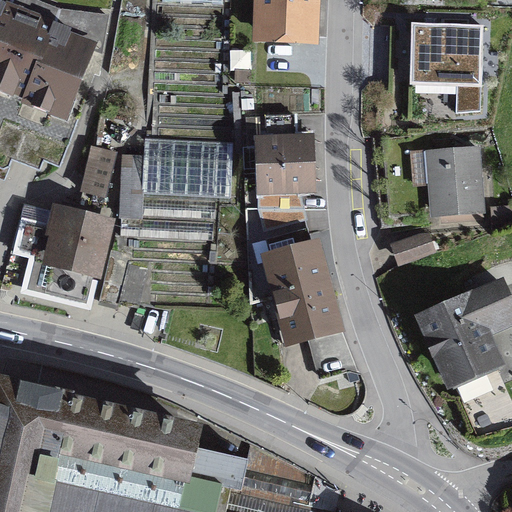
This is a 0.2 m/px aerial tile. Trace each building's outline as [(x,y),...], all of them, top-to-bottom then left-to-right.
[(50,108),(63,113),(73,87),(78,89),(86,69),(81,67),(88,48),(72,42),(79,26),(56,17),(52,28),(8,11),(12,0),(0,0),(0,82),(26,93),(24,98),(35,102),(33,107),(48,113),(50,108)] [(310,0),(263,0),(262,35),(309,37),(310,0)] [(456,113),(480,111),(482,26),(412,24),(410,84),(456,86),(456,113)] [(263,187),(308,185),(307,143),(295,144),(294,115),(246,118),(248,145),(262,144),(263,187)] [(124,156),(120,236),(213,240),(214,222),(140,219),(141,216),(215,219),(216,201),(142,197),(142,194),(231,198),(233,143),(145,138),(144,157),(124,156)] [(93,148),(83,192),(103,197),(114,153),(93,148)] [(440,216),(483,212),(477,148),(413,153),(415,184),(430,183),(431,200),(439,199),(440,216)] [(286,224),(286,210),(254,209),(254,223),(286,224)] [(44,293),(86,303),(104,226),(55,214),(37,285),(45,287),(44,293)] [(310,333),(334,326),(307,229),(251,244),(257,265),(272,261),(280,292),(275,293),(277,299),(282,298),(293,338),(310,333)] [(138,304),(147,268),(128,263),(130,254),(111,250),(99,302),(118,306),(119,300),(138,304)] [(424,319),(454,387),(497,368),(478,325),(511,309),(511,303),(504,286),(424,319)] [(323,378),(358,368),(341,325),(334,326),(310,333),(323,378)] [(0,511),(334,511),(340,490),(292,463),(198,415),(194,436),(175,431),(177,425),(70,401),(71,396),(0,379),(0,511)]
